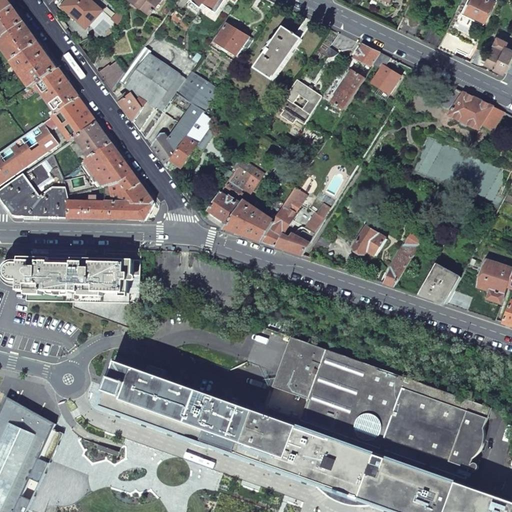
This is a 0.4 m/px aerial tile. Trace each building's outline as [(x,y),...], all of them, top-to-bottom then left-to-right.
[(8,0),(0,0),(0,14),(12,5),(8,0)] [(102,11),(89,0),(68,0),(63,6),(72,13),(71,14),(87,28),(102,11)] [(126,0),(131,3),(132,2),(151,15),(162,0),(126,0)] [(238,0),(190,0),(191,0),(203,9),(206,4),(217,13),(226,0),(234,0),(237,2),(238,0)] [(496,0),(495,0),(471,0),(467,10),(486,19),(496,0)] [(15,9),(12,5),(0,14),(0,39),(24,21),(15,9)] [(422,22),(405,14),(398,28),(415,36),(422,22)] [(28,26),(24,21),(0,39),(0,43),(13,61),(39,42),(28,26)] [(241,32),(227,24),(215,42),(238,56),(244,46),(248,48),(254,40),(241,32)] [(446,34),(430,26),(427,33),(423,40),(439,47),(446,34)] [(293,33),(284,27),(256,69),(274,81),(302,40),(293,33)] [(462,40),(446,33),(446,34),(439,47),(455,55),(458,48),(462,40)] [(358,43),(340,34),(335,41),(330,49),(329,53),(329,55),(329,57),(332,58),(334,58),(335,58),(339,55),(342,51),(343,52),(351,50),(353,51),(358,43)] [(494,66),(505,71),(511,56),(511,48),(506,46),(508,42),(498,37),(487,61),(495,65),(494,66)] [(49,55),(39,42),(13,61),(22,75),(49,55)] [(358,55),(364,46),(360,44),(355,53),(358,55)] [(372,50),(364,46),(358,55),(356,58),(373,67),(374,64),(380,54),(372,50)] [(479,66),(486,52),(477,48),(470,62),(479,66)] [(121,80),(119,83),(126,87),(149,54),(143,50),(126,73),(121,80)] [(164,113),(186,79),(149,54),(126,87),(137,95),(133,99),(130,95),(120,103),(123,106),(147,139),(164,113)] [(392,60),(380,54),(374,64),(382,70),(384,67),(386,68),(392,60)] [(58,69),(49,55),(22,75),(32,88),(58,69)] [(111,67),(121,80),(126,73),(117,61),(111,67)] [(100,73),(113,92),(119,83),(121,80),(111,67),(110,65),(100,73)] [(386,68),(384,67),(382,70),(373,83),(390,95),(401,78),(394,73),(386,68)] [(67,80),(58,69),(32,88),(23,95),(24,97),(27,95),(28,97),(39,89),(52,107),(49,109),(51,111),(49,113),(52,117),(79,97),(70,85),(67,80)] [(353,70),(352,71),(332,103),(345,111),(365,78),(353,70)] [(220,89),(192,71),(186,79),(164,113),(179,125),(168,141),(165,135),(161,135),(153,147),(155,151),(167,168),(172,161),(203,114),(217,94),(220,89)] [(324,96),(298,80),(279,107),(285,111),(281,116),(294,124),(297,119),(305,124),(324,96)] [(478,101),(451,88),(445,100),(455,106),(450,116),(480,131),(483,127),(494,132),(505,113),(478,101)] [(217,94),(203,114),(212,120),(226,100),(217,94)] [(93,117),(79,97),(52,117),(57,123),(70,141),(75,137),(97,122),(93,117)] [(285,111),(279,107),(276,112),(281,116),(285,111)] [(203,114),(172,161),(182,168),(197,147),(203,151),(216,133),(209,129),(214,121),(212,120),(203,114)] [(57,123),(52,117),(43,123),(48,130),(57,123)] [(302,129),(305,124),(297,119),(294,124),(302,129)] [(75,137),(90,158),(112,142),(104,132),(97,122),(75,137)] [(0,154),(0,186),(59,143),(57,141),(48,130),(43,123),(0,154)] [(141,183),(112,142),(90,158),(86,160),(104,187),(109,186),(123,182),(129,192),(141,183)] [(53,154),(0,192),(0,196),(16,217),(42,218),(69,219),(69,201),(69,197),(64,176),(53,154)] [(255,171),(242,162),(230,181),(243,190),(255,171)] [(209,212),(228,225),(244,201),(247,197),(241,193),(243,190),(230,181),(209,212)] [(126,220),(146,220),(155,203),(136,203),(129,192),(123,182),(109,186),(113,202),(106,202),(106,219),(126,220)] [(129,192),(136,203),(155,203),(156,202),(151,196),(141,183),(129,192)] [(297,214),(303,204),(308,196),(296,188),(292,195),(285,207),(297,214)] [(106,219),(106,202),(96,202),(90,202),(69,201),(69,219),(87,219),(106,219)] [(275,223),(244,201),(228,225),(225,230),(244,236),(262,242),(275,223)] [(315,212),(304,228),(311,233),(315,235),(331,209),(324,205),(318,214),(315,212)] [(297,214),(285,207),(275,223),(262,242),(270,245),(278,247),(285,235),(298,215),(297,214)] [(387,239),(367,228),(356,246),(356,250),(360,252),(363,254),(366,253),(367,251),(376,256),(387,239)] [(406,245),(392,269),(386,283),(391,285),(396,286),(425,238),(422,236),(415,232),(407,245),(406,245)] [(306,241),(292,234),(289,238),(285,235),(278,247),(290,251),(303,255),(315,235),(311,233),(306,241)] [(331,243),(322,237),(309,257),(318,260),(325,249),(327,250),(331,243)] [(29,292),(28,301),(74,303),(74,308),(75,309),(101,318),(131,329),(141,304),(141,260),(33,258),(33,261),(18,261),(15,262),(12,263),(9,265),(7,269),(7,272),(7,276),(8,279),(11,281),(14,283),(17,284),(17,291),(29,292)] [(511,268),(488,260),(479,287),(491,291),(488,299),(495,302),(502,304),(508,287),(511,288),(511,268)] [(435,300),(449,304),(456,290),(463,277),(438,264),(422,295),(435,300)] [(473,296),(456,290),(449,304),(469,311),(473,296)] [(261,326),(248,362),(279,373),(292,337),(261,326)] [(472,465),(474,459),(475,458),(478,455),(482,450),(485,444),(486,440),(486,433),(485,429),(492,408),(292,337),(279,373),(265,414),(455,482),(457,476),(467,479),(471,469),(476,471),(478,470),(479,469),(479,466),(478,466),(477,465),(476,465),(473,465),(472,465)] [(184,436),(214,447),(230,401),(119,362),(103,407),(184,436)] [(0,511),(17,511),(24,497),(32,479),(41,459),(57,424),(8,397),(0,416),(0,511)] [(265,414),(230,401),(214,447),(319,484),(374,504),(396,511),(448,511),(459,483),(455,482),(265,414)] [(214,447),(184,436),(183,437),(187,441),(192,444),(202,447),(209,448),(214,448),(214,447)] [(41,459),(32,479),(38,482),(48,462),(41,459)] [(459,483),(448,511),(463,511),(472,488),(459,483)] [(357,507),(361,508),(364,508),(369,508),(371,507),(373,506),(374,504),(319,484),(318,487),(320,490),(321,491),(331,498),(357,507)] [(511,511),(511,502),(472,488),(463,511),(511,511)] [(25,511),(31,500),(24,497),(17,511),(25,511)]
